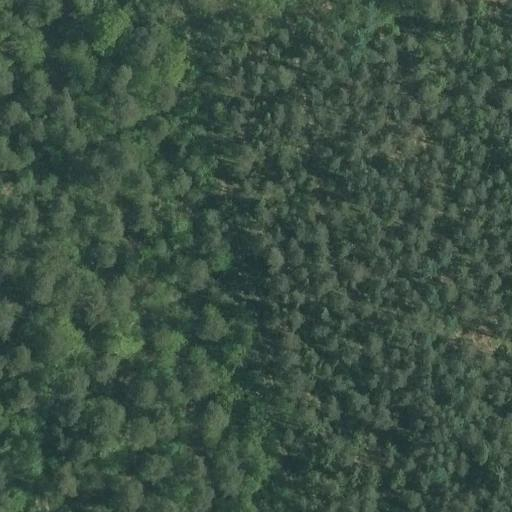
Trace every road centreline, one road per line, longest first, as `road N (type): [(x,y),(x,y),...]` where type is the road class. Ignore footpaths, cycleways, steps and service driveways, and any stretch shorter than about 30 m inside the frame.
road 1 (track): [(290,511),(184,17)]
road 2 (track): [(184,17),(411,0)]
road 3 (track): [(0,52),(184,17)]
